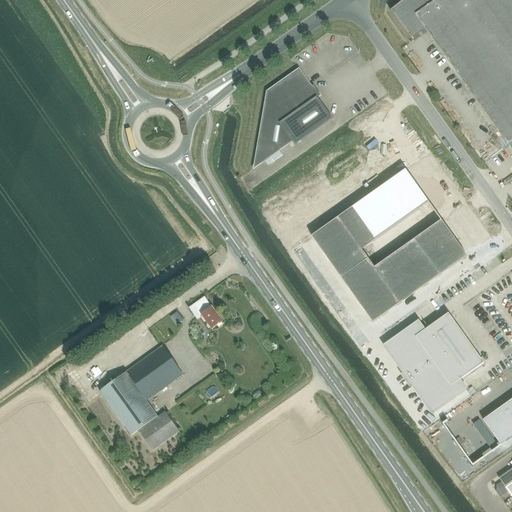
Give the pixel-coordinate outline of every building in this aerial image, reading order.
[(511,144),(511,0),(409,0),(393,12),(411,38),(424,28),(508,147),(511,144)] [(294,146),(332,119),(317,98),(320,96),(313,86),(312,87),(299,69),(266,92),(254,162),(262,164),(292,143),(294,146)] [(387,113),(370,125),(382,141),(398,129),(387,113)] [(370,125),(356,134),(368,151),(382,141),(370,125)] [(398,129),(382,141),(393,158),(410,146),(398,129)] [(356,134),(343,144),(355,160),(368,151),(356,134)] [(382,141),(368,151),(380,167),(393,158),(382,141)] [(343,144),(329,154),(341,170),(355,160),(343,144)] [(368,151),(355,160),(366,177),(380,167),(368,151)] [(329,154),(316,163),(328,180),(341,170),(329,154)] [(355,160),(341,170),(353,186),(366,177),(355,160)] [(316,163),(302,173),(314,189),(328,180),(316,163)] [(341,170),(328,180),(339,196),(353,186),(341,170)] [(429,203),(406,171),(353,208),(375,241),(429,203)] [(302,173),(289,182),(301,199),(314,189),(302,173)] [(328,180),(314,189),(326,206),(339,196),(328,180)] [(289,182),(272,194),(284,211),(301,199),(289,182)] [(314,189),(301,199),(312,215),(326,206),(314,189)] [(301,199),(284,211),(296,227),(312,215),(301,199)] [(353,208),(338,219),(361,251),(375,241),(353,208)] [(368,260),(361,251),(338,219),(312,238),(341,279),(368,260)] [(439,276),(467,257),(442,221),(414,241),(439,276)] [(426,286),(439,276),(414,241),(401,250),(426,286)] [(413,295),(426,286),(401,250),(388,260),(413,295)] [(373,323),(399,305),(374,269),(368,260),(341,279),(373,323)] [(399,305),(413,295),(388,260),(374,269),(399,305)] [(211,330),(221,322),(204,297),(191,307),(199,318),(201,316),(211,330)] [(418,323),(385,347),(432,413),(466,389),(460,381),(484,364),(448,314),(424,331),(418,323)] [(145,401),(182,375),(162,347),(99,392),(130,436),(138,431),(152,451),(178,432),(164,412),(157,418),(145,401)] [(501,447),(511,438),(511,400),(483,421),(501,447)] [(511,469),(498,479),(511,498),(511,469)]
